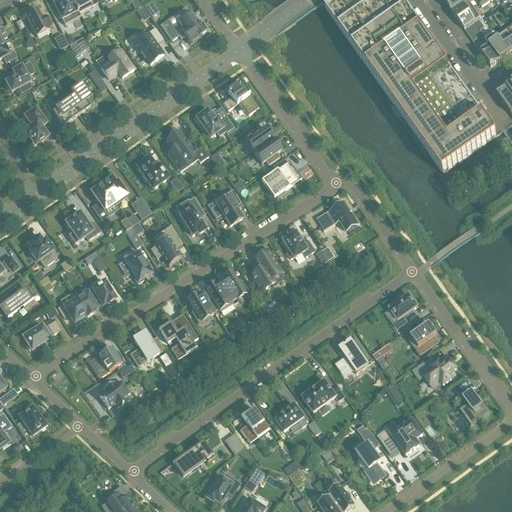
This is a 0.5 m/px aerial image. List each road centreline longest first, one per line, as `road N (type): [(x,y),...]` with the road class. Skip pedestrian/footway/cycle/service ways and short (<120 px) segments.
road 1 (unclassified): [(30,378),(335,187)]
road 2 (residential): [(413,274),(130,472)]
road 3 (residential): [(34,195),(237,52)]
road 4 (residential): [(511,413),(413,274)]
road 5 (unclassified): [(237,52),(335,187)]
road 6 (residential): [(385,511),(511,423)]
road 7 (residential): [(511,72),(481,93),(417,0)]
road 8 (unclassified): [(335,187),(354,189),(413,274)]
